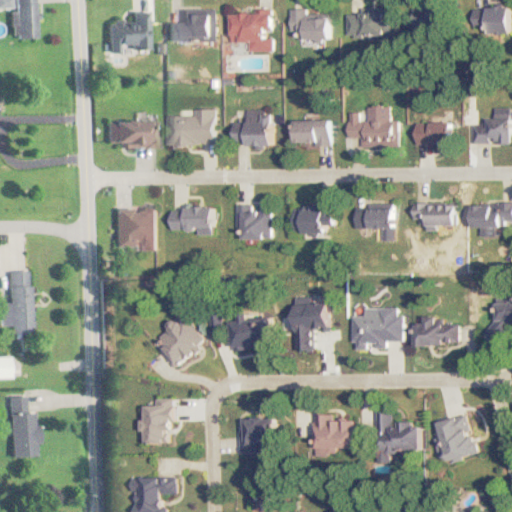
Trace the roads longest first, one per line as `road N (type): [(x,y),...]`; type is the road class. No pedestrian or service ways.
road 1 (residential): [(91,511),(75,0)]
road 2 (residential): [(83,178),(511,172)]
road 3 (residential): [(212,511),(209,400),(228,379),(493,376),(511,369)]
